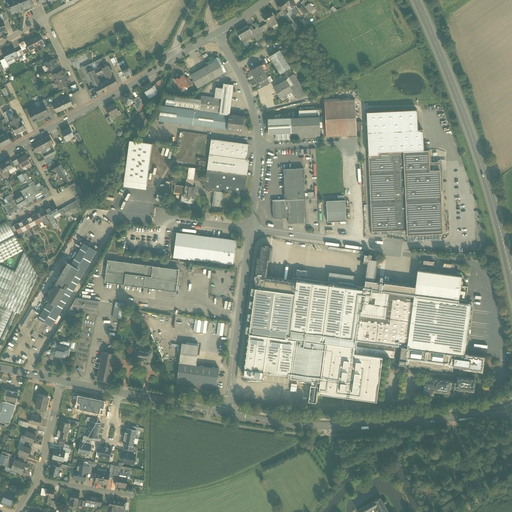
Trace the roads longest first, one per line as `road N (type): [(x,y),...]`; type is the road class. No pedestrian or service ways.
road 1 (primary): [(511,281),(471,136),(415,0)]
road 2 (tertiary): [(0,156),(216,33)]
road 3 (tertiary): [(226,414),(318,426),(468,416)]
road 4 (track): [(130,495),(225,481),(329,426)]
road 5 (residential): [(226,414),(250,229)]
road 6 (tertiary): [(61,381),(226,414)]
road 7 (residential): [(392,250),(250,229)]
road 8 (residential): [(18,511),(36,479),(61,381)]
road 9 (residential): [(259,147),(248,92),(216,33)]
